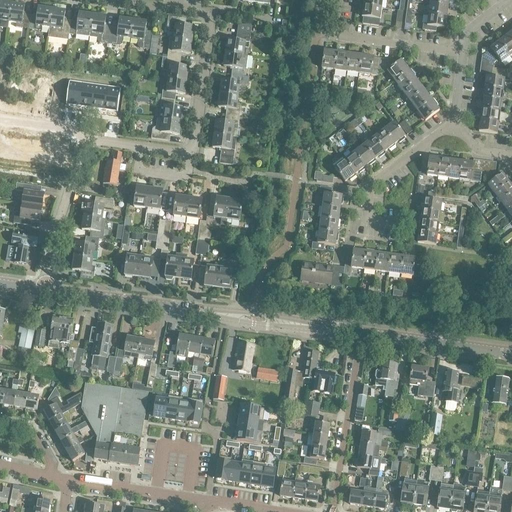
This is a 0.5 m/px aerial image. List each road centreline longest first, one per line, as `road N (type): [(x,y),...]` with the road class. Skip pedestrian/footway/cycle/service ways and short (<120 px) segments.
road 1 (secondary): [(360,332),(46,289)]
road 2 (residential): [(360,332),(332,511)]
road 3 (residential): [(404,226),(377,222),(368,211),(370,184),(453,123)]
road 4 (residential): [(463,52),(333,36),(338,0)]
road 5 (residential): [(189,153),(209,25),(199,11),(183,9)]
road 6 (residential): [(46,289),(86,139)]
road 7 (secondary): [(511,353),(360,332)]
road 8 (residential): [(154,493),(162,443),(197,449),(189,498)]
